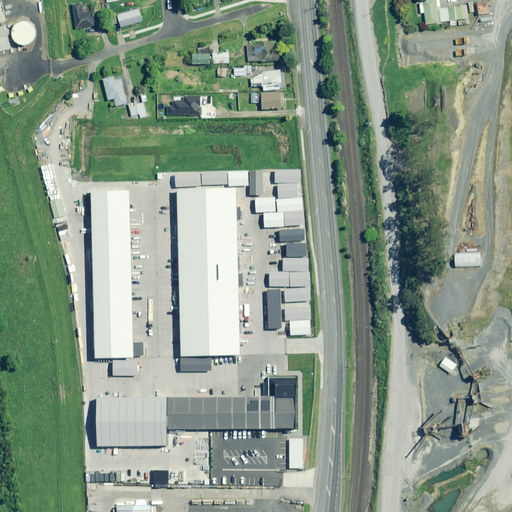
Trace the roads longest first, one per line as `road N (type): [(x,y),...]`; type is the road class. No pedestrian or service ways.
road 1 (unclassified): [(387,511),(403,347),(367,0)]
road 2 (secondary): [(325,511),(334,331),(305,0)]
road 3 (residential): [(50,66),(173,30)]
